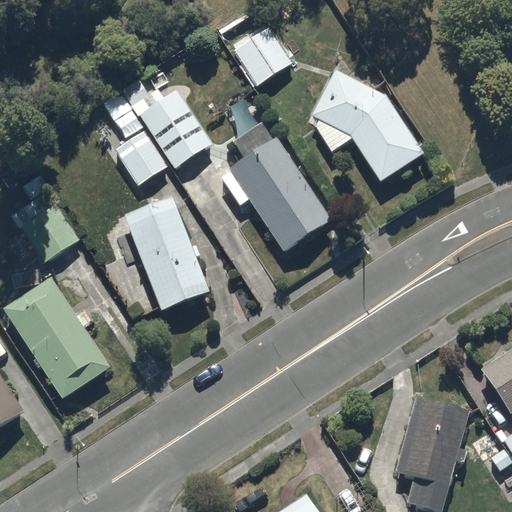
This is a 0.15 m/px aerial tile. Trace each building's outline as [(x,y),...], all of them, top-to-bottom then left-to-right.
[(232,57),(255,94),(291,71),(264,27),(251,35),(255,41),(247,46),(243,40),(231,47),(236,55),(232,57)] [(329,160),(351,148),(380,193),(424,165),(387,106),(366,96),(371,88),(356,81),(352,88),(333,78),(310,126),(319,130),(314,133),(329,160)] [(119,97),(132,115),(149,103),(137,85),(119,97)] [(178,100),(140,123),(174,177),(212,153),(178,100)] [(239,214),(247,208),(283,263),(331,230),(276,146),(273,148),(261,131),(227,154),(238,172),(227,179),(228,180),(220,185),(239,214)] [(143,138),(113,157),(138,194),(167,174),(143,138)] [(174,208),(125,226),(159,321),(208,303),(174,208)] [(55,211),(20,235),(45,271),(80,247),(55,211)] [(3,319),(61,409),(109,378),(50,288),(3,319)] [(511,358),(480,380),(510,424),(511,422),(511,358)] [(0,437),(24,423),(0,385),(0,437)] [(470,417),(416,401),(396,476),(414,481),(408,507),(427,511),(442,511),(455,465),(463,467),(466,454),(461,452),(470,417)] [(482,466),(509,508),(511,505),(511,466),(492,436),(473,448),(484,465),(482,466)] [(511,439),(502,446),(511,462),(511,439)] [(312,511),(306,503),(292,511),(312,511)]
